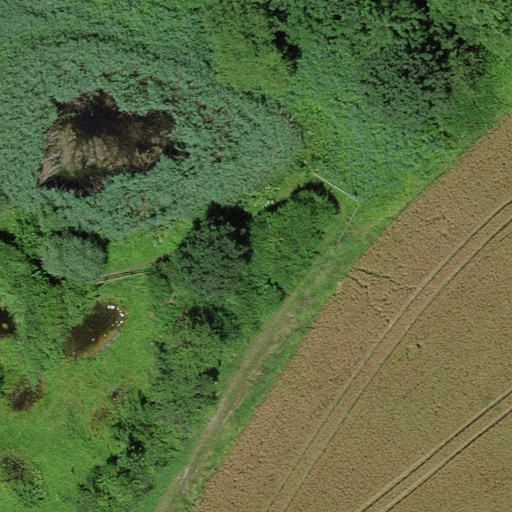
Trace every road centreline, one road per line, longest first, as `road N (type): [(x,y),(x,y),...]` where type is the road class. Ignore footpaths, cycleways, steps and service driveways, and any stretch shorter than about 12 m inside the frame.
road 1 (track): [(159,511),(300,295),(384,243),(461,223),(499,230),(511,242)]
road 2 (track): [(300,295),(436,82),(511,34)]
